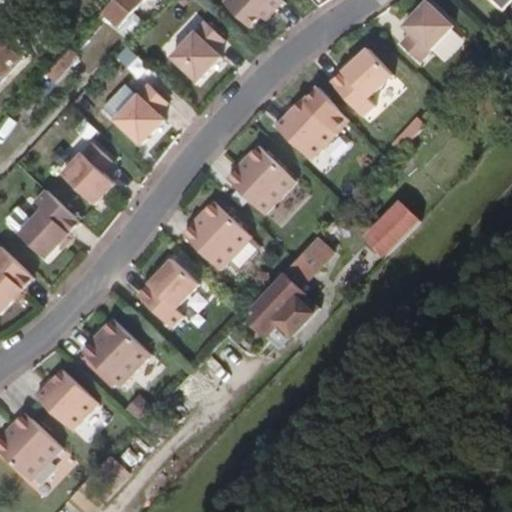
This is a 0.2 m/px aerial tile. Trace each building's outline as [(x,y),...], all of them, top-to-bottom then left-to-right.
[(0,81),(23,58),(31,49),(11,30),(5,25),(29,0),(28,0),(8,0),(0,9),(0,81)] [(0,0),(0,9),(8,0),(0,0)] [(29,0),(5,25),(11,30),(34,5),(29,0)] [(119,0),(113,6),(127,20),(145,0),(119,0)] [(224,0),(225,0),(251,25),(261,14),(266,18),(282,0),(224,0)] [(400,41),(419,59),(454,24),(429,0),(426,0),(402,24),(410,31),(400,41)] [(171,55),(197,80),(222,55),(214,48),(224,37),(205,19),(171,55)] [(376,104),(369,96),(393,73),(369,46),(332,80),(363,115),(376,104)] [(488,56),(478,46),(464,62),(472,70),(488,56)] [(82,56),(74,48),(49,74),(57,82),(82,56)] [(141,77),(150,68),(137,55),(128,65),(141,77)] [(301,97),(287,114),(285,111),(275,123),(312,159),(337,130),(349,117),(315,81),(301,97)] [(115,118),(142,143),(166,118),(159,111),(168,100),(149,82),(115,118)] [(426,123),(418,116),(393,143),(400,150),(426,123)] [(96,130),(84,117),(75,126),(88,139),(96,130)] [(92,141),(63,173),(96,203),(115,182),(102,170),(112,160),(92,141)] [(297,180),(259,144),(248,156),(251,158),(241,170),(238,166),(228,178),(265,212),(297,180)] [(69,209),(46,188),(35,201),(43,207),(19,232),(47,257),(81,220),(69,209)] [(391,249),(423,215),(405,197),(377,225),(380,228),(375,234),(391,249)] [(252,235),(214,200),(204,211),(206,213),(197,224),(193,221),(183,233),(221,269),(252,235)] [(372,231),(375,234),(380,228),(377,225),(372,231)] [(297,260),(254,305),(263,314),(256,322),(267,333),(275,324),(279,320),(294,333),(315,310),(301,298),(307,290),(302,286),(294,280),(329,244),(321,234),(297,260)] [(0,311),(0,312),(35,276),(19,261),(1,244),(0,245),(0,311)] [(329,244),(294,280),(302,286),(336,251),(329,244)] [(199,283),(173,258),(139,294),(173,326),(184,314),(177,308),(199,283)] [(107,330),(96,341),(93,339),(82,351),(120,386),(151,353),(114,317),(104,328),(107,330)] [(63,368),(48,384),(46,382),(35,393),(39,396),(36,400),(68,430),(71,427),(73,428),(98,401),(63,368)] [(140,393),(127,408),(142,422),(155,409),(140,393)] [(62,446),(25,410),(14,423),(17,425),(7,436),(4,433),(0,437),(0,449),(32,480),(62,446)] [(92,474),(67,501),(78,511),(88,511),(129,470),(112,454),(92,474)]
